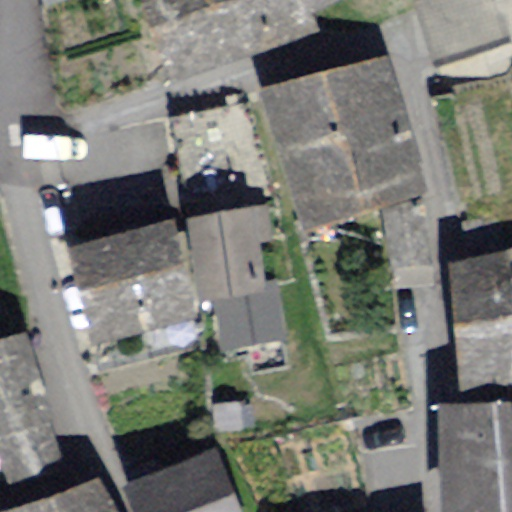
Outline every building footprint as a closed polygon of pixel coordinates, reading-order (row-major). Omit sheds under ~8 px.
[(313,0),(152,0),(176,67),(313,21),(307,2),(313,0)] [(415,0),(441,63),(511,35),(511,33),(499,0),(415,0)] [(419,180),(384,54),(271,85),(305,211),(419,180)] [(176,124),(192,166),(219,156),(223,167),(258,154),(238,101),(176,124)] [(434,274),(424,201),(391,206),(401,278),(434,274)] [(268,232),(264,205),(255,206),(255,203),(195,211),(205,288),(221,286),(229,341),(282,334),(274,279),(260,281),(253,234),(268,232)] [(191,306),(168,219),(74,244),(97,331),(191,306)] [(511,248),(462,260),(468,376),(511,371),(511,248)] [(0,431),(11,470),(57,457),(45,416),(52,414),(29,335),(0,343),(0,431)] [(511,402),(446,407),(453,510),(511,505),(511,402)] [(248,511),(221,443),(128,480),(140,511),(248,511)] [(113,511),(95,477),(0,506),(0,511),(113,511)]
